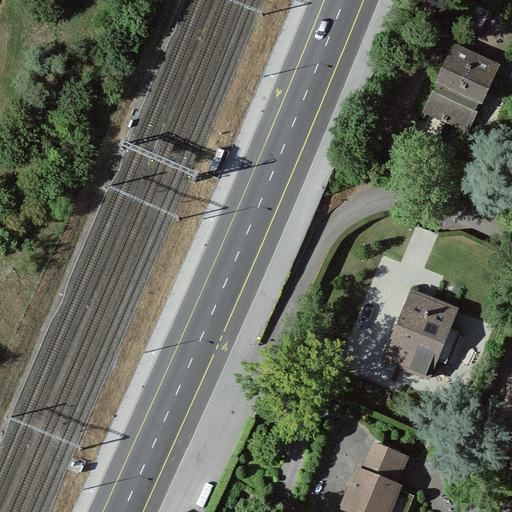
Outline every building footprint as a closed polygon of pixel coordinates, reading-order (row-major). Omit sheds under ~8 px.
[(502,66),(454,45),(436,85),(439,86),(436,93),(433,92),(423,113),(471,134),(480,113),(478,112),(481,105),(484,106),(502,66)] [(461,312),(412,292),(382,364),(432,384),(461,312)] [(339,344),(310,332),(299,356),(328,368),(339,344)] [(511,390),(496,429),(511,435),(511,390)] [(511,440),(505,437),(494,464),(511,471),(511,440)] [(357,470),(339,511),(392,511),(402,490),(395,486),(407,460),(374,445),(362,472),(357,470)]
